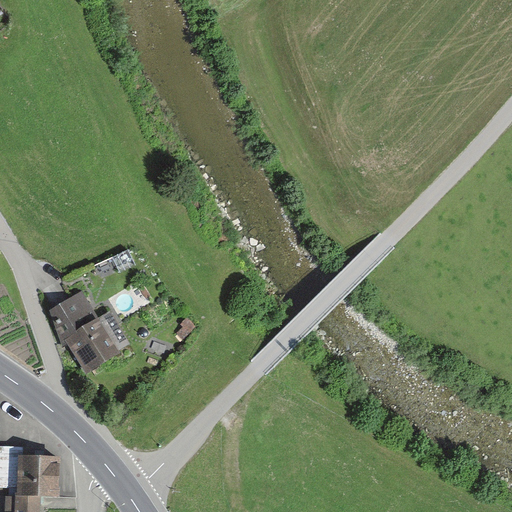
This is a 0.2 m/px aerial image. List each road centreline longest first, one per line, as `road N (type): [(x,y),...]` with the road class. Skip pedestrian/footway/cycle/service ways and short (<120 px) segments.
road 1 (unclassified): [(511,110),(212,417),(125,492)]
road 2 (residential): [(64,419),(45,344),(0,233)]
